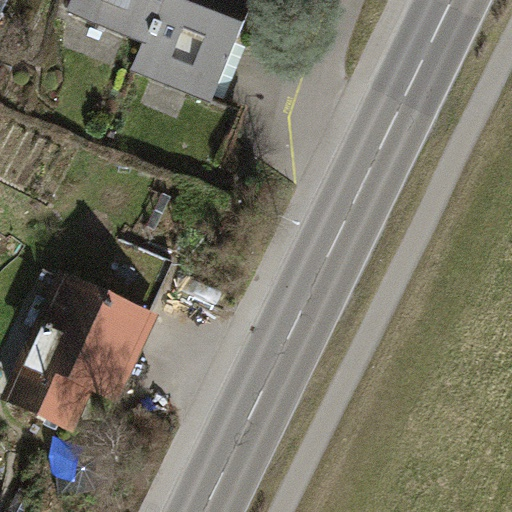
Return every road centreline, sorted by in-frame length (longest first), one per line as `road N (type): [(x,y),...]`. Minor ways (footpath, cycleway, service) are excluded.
road 1 (secondary): [(357,188),(207,511)]
road 2 (secondary): [(450,0),(357,188)]
road 3 (residential): [(360,0),(318,118),(357,188)]
